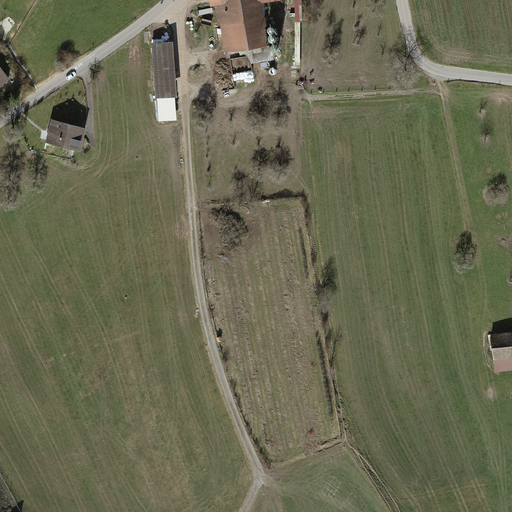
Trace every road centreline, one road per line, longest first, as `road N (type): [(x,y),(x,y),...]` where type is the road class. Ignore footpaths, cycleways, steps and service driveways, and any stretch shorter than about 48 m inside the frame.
road 1 (track): [(192,94),(185,118),(200,292),(256,462),(257,489),(245,511)]
road 2 (residential): [(139,26),(0,121)]
road 3 (unclassified): [(511,78),(419,62),(401,0)]
